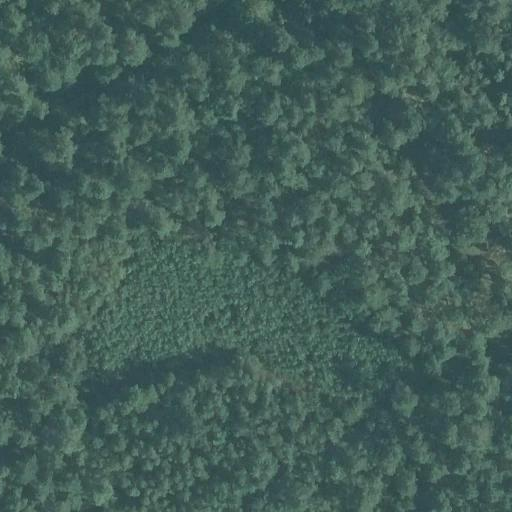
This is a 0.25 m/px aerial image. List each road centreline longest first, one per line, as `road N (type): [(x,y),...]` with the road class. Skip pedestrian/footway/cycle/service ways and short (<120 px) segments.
road 1 (track): [(511,323),(337,0)]
road 2 (track): [(220,0),(0,134)]
